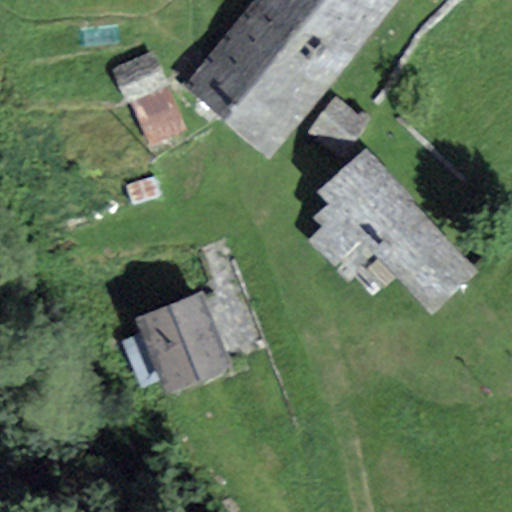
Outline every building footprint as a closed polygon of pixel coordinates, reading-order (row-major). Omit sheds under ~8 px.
[(269,161),(399,0),(259,0),(184,93),(269,161)] [(170,84),(153,49),(109,70),(126,105),(170,84)] [(363,114),(332,95),(312,129),(342,148),(363,114)] [(478,274),(362,150),(316,193),(327,204),(312,218),(321,228),(308,240),(345,280),(373,254),(432,317),(478,274)] [(232,372),(202,293),(135,319),(164,397),(232,372)]
